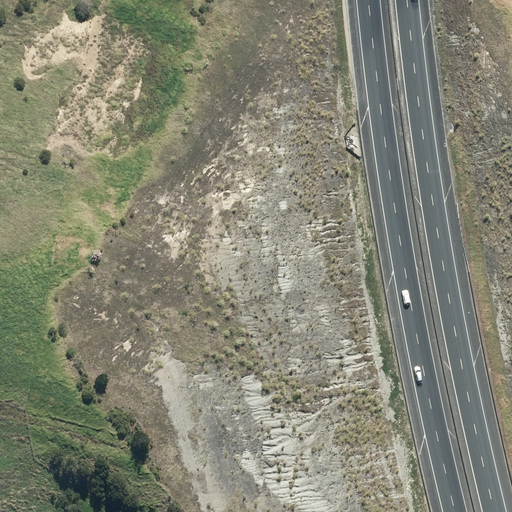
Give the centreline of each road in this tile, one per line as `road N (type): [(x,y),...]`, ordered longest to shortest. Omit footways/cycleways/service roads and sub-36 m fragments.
road 1 (motorway): [(406,0),(435,215),(494,511)]
road 2 (motorway): [(454,511),(394,209),(368,0)]
